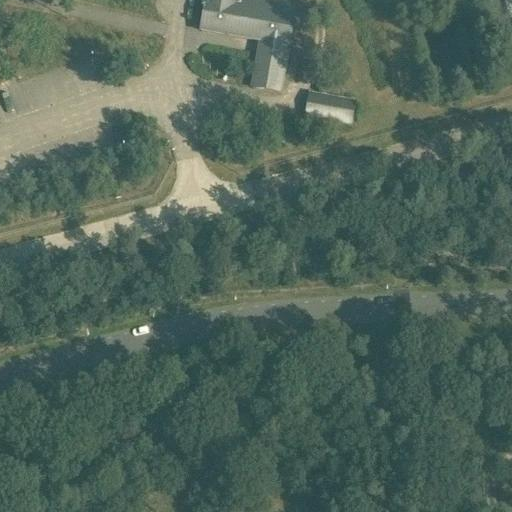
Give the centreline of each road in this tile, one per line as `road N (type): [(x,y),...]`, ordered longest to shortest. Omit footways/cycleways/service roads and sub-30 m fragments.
road 1 (primary): [(0,378),(216,323),(511,302)]
road 2 (unknown): [(0,138),(118,101),(162,106),(177,128),(198,204)]
